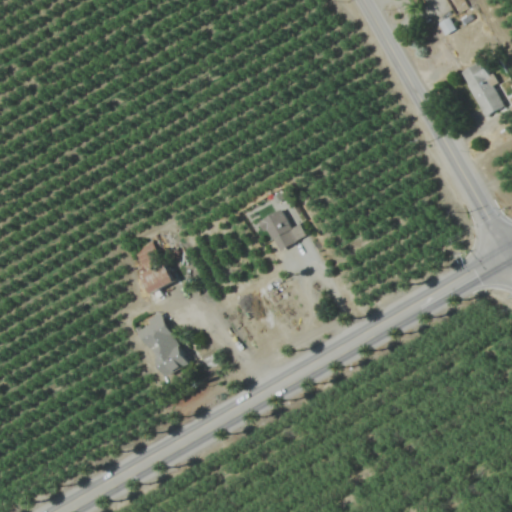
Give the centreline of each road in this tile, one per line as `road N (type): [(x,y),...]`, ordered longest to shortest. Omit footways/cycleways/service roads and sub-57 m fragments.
road 1 (primary): [(63,511),(511,252)]
road 2 (residential): [(364,0),(511,257)]
